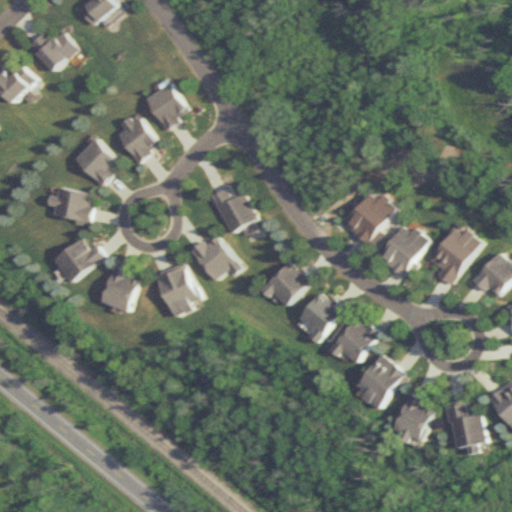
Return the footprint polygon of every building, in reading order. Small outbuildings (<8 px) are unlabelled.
[(94,0),(86,7),(100,26),(127,6),(122,0),(94,0)] [(38,44),(65,71),(88,48),(70,30),(61,40),(52,31),(38,44)] [(3,84),(22,103),(45,80),(26,61),(3,84)] [(153,97),(173,129),(198,114),(178,82),(153,97)] [(132,129),(125,134),(145,161),(167,145),(143,113),(128,123),(132,129)] [(82,159),(108,185),(129,164),(103,138),(82,159)] [(251,192),(239,198),(233,186),(218,194),(238,232),(265,218),(251,192)] [(59,218),(97,224),(102,193),(63,187),(62,194),(56,193),(54,205),(61,207),(59,218)] [(407,207),(391,194),(387,198),(379,191),(353,224),(378,244),(407,207)] [(438,239),(410,222),(387,259),(415,276),(438,239)] [(439,259),(451,268),(447,273),(460,284),(492,242),(467,223),(439,259)] [(242,274),(250,268),(224,236),(214,244),(211,240),(198,250),(222,280),(237,269),(242,274)] [(97,246),(91,237),(61,259),(77,282),(113,256),(103,242),(97,246)] [(505,299),(511,291),(511,253),(510,252),(484,278),(505,299)] [(281,293),(294,306),(321,279),(300,258),(268,290),(277,298),(281,293)] [(192,262),(163,274),(180,317),(200,310),(197,302),(207,299),(192,262)] [(137,271),(122,265),(108,301),(135,311),(147,281),(135,276),(137,271)] [(353,308),(330,290),(306,320),(320,330),(316,335),(326,342),(353,308)] [(373,327),(362,318),(337,350),(346,357),(350,352),(365,363),(389,332),(377,322),(373,327)] [(365,387),(372,391),(368,397),(388,410),(414,371),(387,354),(365,387)] [(511,388),(498,399),(511,416),(511,388)] [(418,394),(398,431),(425,446),(445,409),(418,394)] [(491,413),(475,415),(474,404),(453,406),(455,423),(461,422),(464,448),(494,444),(491,413)]
